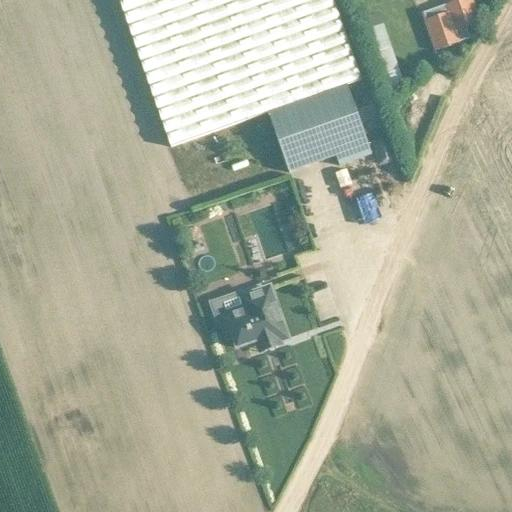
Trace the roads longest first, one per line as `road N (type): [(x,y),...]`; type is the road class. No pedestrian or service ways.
road 1 (track): [(511,18),(444,138),(316,451)]
road 2 (track): [(316,451),(432,511)]
